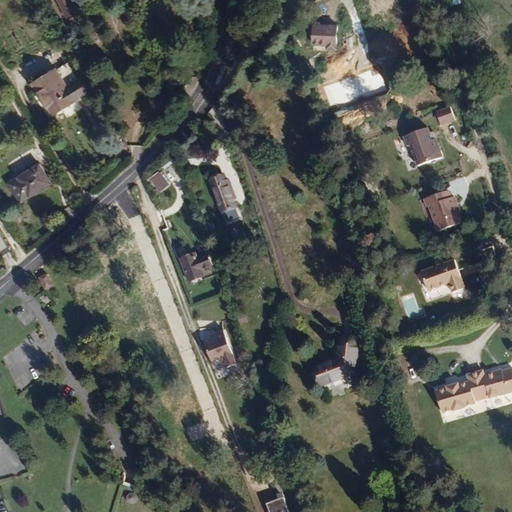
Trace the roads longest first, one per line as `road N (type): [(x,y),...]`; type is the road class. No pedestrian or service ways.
road 1 (tertiary): [(228,0),(212,74),(191,115),(0,291)]
road 2 (track): [(438,0),(511,266)]
road 3 (track): [(200,99),(294,0)]
